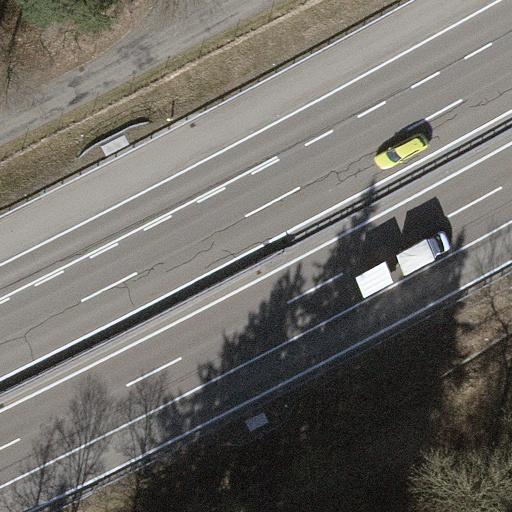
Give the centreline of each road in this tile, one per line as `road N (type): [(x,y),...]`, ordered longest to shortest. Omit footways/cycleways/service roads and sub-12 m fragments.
road 1 (motorway): [(511,73),(0,342)]
road 2 (motorway): [(0,450),(511,183)]
road 3 (unclassified): [(248,0),(0,128)]
